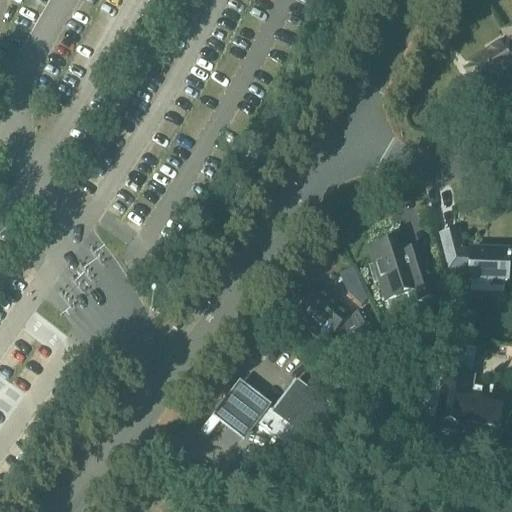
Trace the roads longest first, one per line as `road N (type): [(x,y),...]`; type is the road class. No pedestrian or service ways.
road 1 (residential): [(67,511),(348,133)]
road 2 (residential): [(348,133),(407,166),(441,171),(511,156)]
road 3 (unclassified): [(348,133),(415,0)]
